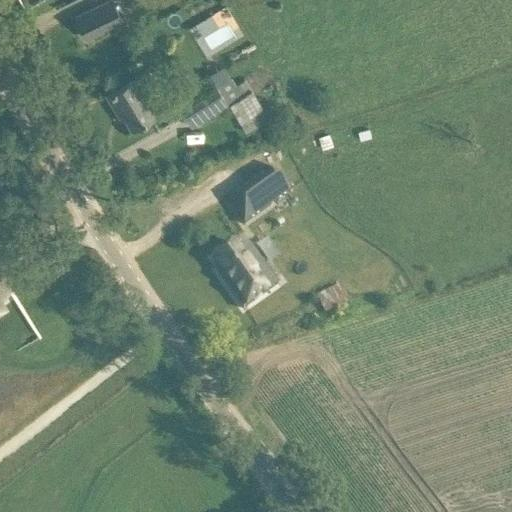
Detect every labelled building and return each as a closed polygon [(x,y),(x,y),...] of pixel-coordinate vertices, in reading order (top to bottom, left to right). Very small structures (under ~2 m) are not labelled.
[(86,38),(104,29),(122,20),(112,0),(108,0),(76,16),(86,38)] [(226,5),(188,28),(205,56),(243,33),(226,5)] [(132,126),(149,116),(156,111),(152,104),(165,96),(148,68),(115,88),(114,87),(110,90),(111,91),(107,93),(116,109),(120,107),(132,126)] [(241,83),(236,86),(229,76),(217,85),(212,78),(176,100),(192,127),(229,104),(247,93),(246,92),(241,83)] [(251,132),(273,118),(255,89),(233,103),(251,132)] [(273,167),(227,199),(244,224),(290,191),(273,167)] [(234,242),(212,258),(217,265),(222,272),(219,274),(244,309),(278,284),(252,247),(242,254),(237,247),(234,242)] [(289,292),(317,271),(303,252),(274,274),(289,292)] [(0,292),(9,287),(1,274),(3,272),(0,267),(0,292)] [(340,286),(318,297),(326,314),(349,303),(340,286)]
